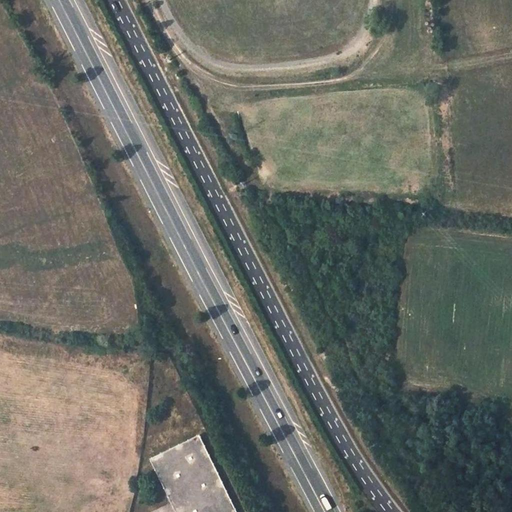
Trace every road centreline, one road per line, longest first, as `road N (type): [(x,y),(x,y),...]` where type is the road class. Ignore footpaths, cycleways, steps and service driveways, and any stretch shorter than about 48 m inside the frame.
road 1 (tertiary): [(391,511),(330,416),(114,0)]
road 2 (primary): [(326,511),(64,0)]
road 3 (track): [(511,445),(360,386),(311,273),(258,201),(214,115)]
road 4 (unknown): [(160,0),(193,57),(235,70),(292,73),(337,63),(362,44),(376,19),(374,0)]
